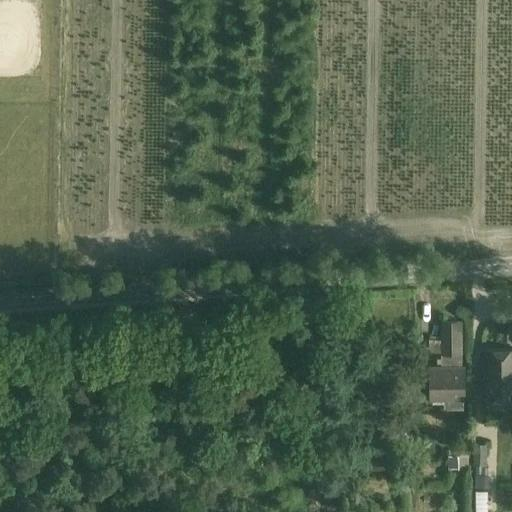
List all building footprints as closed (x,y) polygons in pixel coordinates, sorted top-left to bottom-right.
[(442,321),(442,355),(442,368),(431,368),(431,399),(433,399),(433,403),(446,403),(446,399),(464,399),(464,368),(462,368),(462,355),(463,355),(462,321),(442,321)] [(511,397),(511,349),(484,350),(484,397),(511,397)] [(371,439),(360,440),(360,462),(393,462),(392,440),(383,440),(383,436),(371,436),(371,439)] [(459,456),(459,457),(448,456),(448,469),(459,469),(459,465),(467,465),(468,456),(459,456)] [(490,476),(475,475),(475,488),(490,488),(490,476)] [(475,491),(475,511),(487,511),(487,491),(475,491)]
